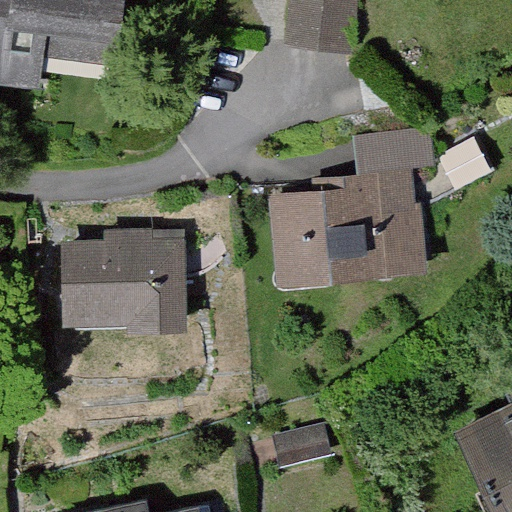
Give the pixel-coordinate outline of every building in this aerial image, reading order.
[(0,0),(0,91),(36,96),(39,67),(96,74),(99,49),(117,51),(123,0),(0,0)] [(358,0),(288,0),(285,43),(354,49),(358,0)] [(278,278),(426,262),(415,163),(436,161),(431,124),(354,133),(358,167),(323,171),(324,181),(268,188),(278,278)] [(105,223),(105,232),(62,232),(63,322),(187,321),(186,223),(105,223)] [(325,418),(275,431),(283,462),(333,449),(325,418)] [(500,421),(455,446),(491,511),(511,511),(511,433),(508,436),(500,421)]
